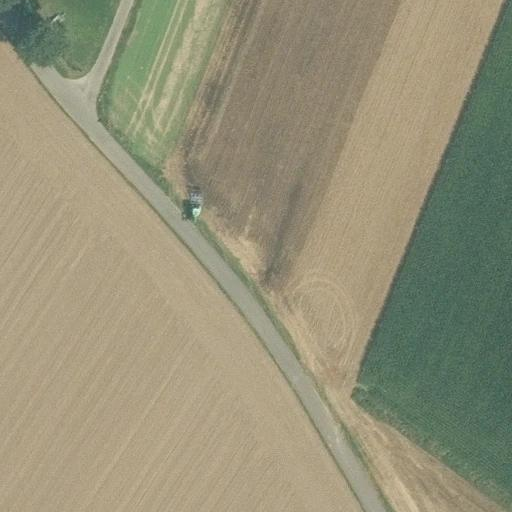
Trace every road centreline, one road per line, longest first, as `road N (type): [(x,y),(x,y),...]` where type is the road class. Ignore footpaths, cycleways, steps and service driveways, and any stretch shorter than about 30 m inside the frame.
road 1 (unclassified): [(376,511),(268,332),(72,100)]
road 2 (unclassified): [(72,100),(0,2)]
